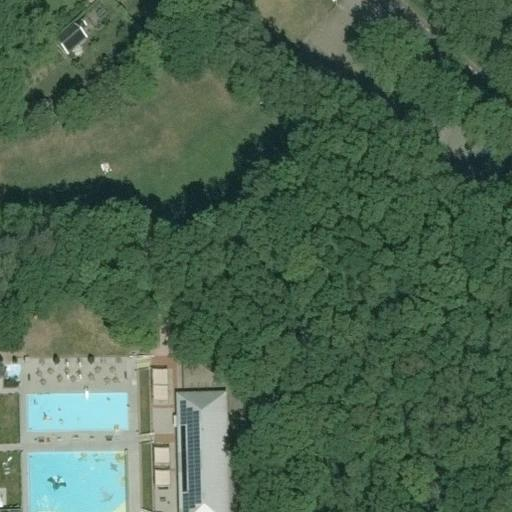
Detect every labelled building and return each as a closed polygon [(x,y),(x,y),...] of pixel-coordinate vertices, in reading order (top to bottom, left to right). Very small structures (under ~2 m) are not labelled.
[(197,0),(173,0),(165,7),(176,19),(197,0)] [(80,33),(86,28),(82,23),(57,44),(68,56),(86,41),(80,33)] [(268,63),(260,57),(253,65),(261,71),(268,63)] [(36,395),(36,382),(22,382),(22,395),(36,395)] [(181,450),(182,511),(227,511),(225,449),(224,449),(223,422),(225,422),(224,398),(179,400),(180,432),(182,432),(183,450),(181,450)]
